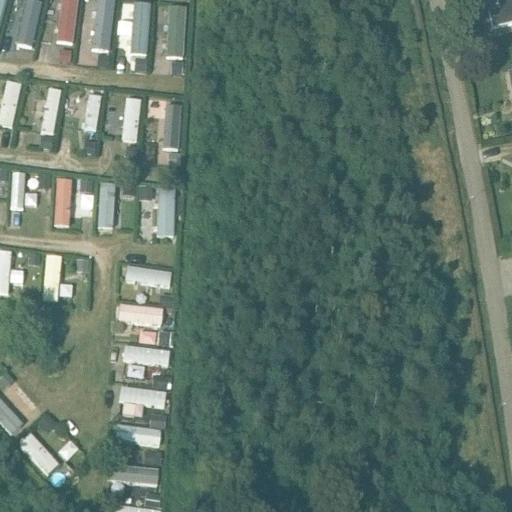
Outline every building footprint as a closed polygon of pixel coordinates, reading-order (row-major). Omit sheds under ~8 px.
[(21,0),(14,40),(33,44),(41,0),(21,0)] [(53,0),(52,44),(70,45),(71,0),(53,0)] [(511,0),(496,0),(499,12),(488,14),(492,31),(511,26),(511,0)] [(90,2),(89,52),(110,52),(111,2),(90,2)] [(117,47),(126,47),(125,59),(145,60),(146,5),(119,4),(117,47)] [(164,9),(162,60),(180,60),(181,9),(164,9)] [(0,127),(12,129),(18,86),(0,83),(0,127)] [(31,101),(29,114),(39,116),(36,134),(50,137),(60,93),(44,90),(41,103),(31,101)] [(81,133),(97,133),(98,97),(82,97),(81,133)] [(121,101),(119,142),(136,143),(137,101),(121,101)] [(176,150),(177,105),(163,105),(162,149),(176,150)] [(38,178),(37,192),(50,193),(50,179),(38,178)] [(49,229),(65,229),(66,182),(50,182),(49,229)] [(107,230),(107,186),(94,186),(93,230),(107,230)] [(137,214),(138,186),(117,186),(116,213),(137,214)] [(177,239),(176,193),(151,194),(151,239),(177,239)] [(39,304),(56,304),(58,258),(41,258),(39,304)] [(169,288),(170,274),(121,270),(120,285),(169,288)] [(139,288),(124,286),(123,302),(138,303),(139,288)] [(173,312),(175,300),(160,297),(158,310),(173,312)] [(170,349),(170,336),(159,335),(159,348),(170,349)] [(114,365),(114,381),(140,381),(141,366),(114,365)] [(166,392),(168,380),(154,378),(152,390),(166,392)] [(117,388),(114,405),(132,408),(131,417),(150,421),(152,409),(160,411),(163,396),(117,388)] [(0,404),(0,430),(7,438),(19,426),(0,404)] [(48,437),(57,428),(47,417),(38,427),(48,437)] [(165,431),(166,419),(151,417),(150,429),(165,431)] [(112,444),(156,447),(157,430),(113,428),(112,444)] [(27,434),(15,446),(46,480),(59,468),(27,434)] [(67,443),(57,455),(68,465),(78,452),(67,443)] [(160,468),(161,456),(145,454),(144,467),(160,468)] [(158,511),(160,498),(146,496),(144,508),(158,511)]
